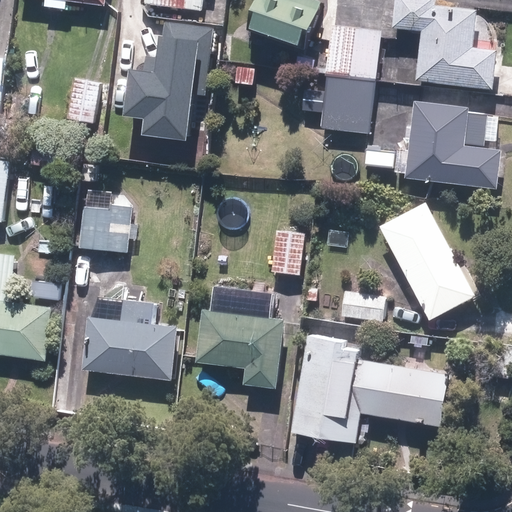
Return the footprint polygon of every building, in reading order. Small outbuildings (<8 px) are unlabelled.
[(319,1),(315,0),(247,0),(239,24),(303,47),(319,1)] [(432,30),(426,77),(499,86),(504,47),(480,44),(485,8),(445,3),(445,0),(403,0),(401,26),(432,30)] [(206,28),(158,22),(155,50),(152,70),(130,67),(124,114),(144,116),(142,133),(191,140),(206,28)] [(382,29),(333,23),(327,74),(376,80),(382,29)] [(376,80),(327,74),(321,129),(369,135),(376,80)] [(87,81),(77,79),(71,117),(98,122),(105,84),(87,81)] [(511,122),(511,108),(424,98),(414,177),(504,187),(511,122)] [(10,163),(0,162),(0,225),(4,226),(10,163)] [(92,187),(85,245),(133,251),(135,238),(142,239),(144,222),(137,221),(139,202),(119,200),(120,191),(92,187)] [(430,202),(383,225),(430,321),(477,298),(430,202)] [(308,275),(313,228),(281,224),(277,272),(308,275)] [(21,254),(0,251),(0,349),(54,357),(62,304),(15,297),(21,254)] [(100,291),(90,366),(179,377),(187,323),(162,319),(164,299),(100,291)] [(385,297),(345,292),(342,316),(382,321),(383,312),(385,297)] [(284,321),(204,310),(197,364),(245,370),(243,385),(255,387),(275,389),(284,321)] [(365,343),(309,335),(294,436),(321,439),(356,444),(360,416),(443,428),(451,375),(363,362),(365,343)]
